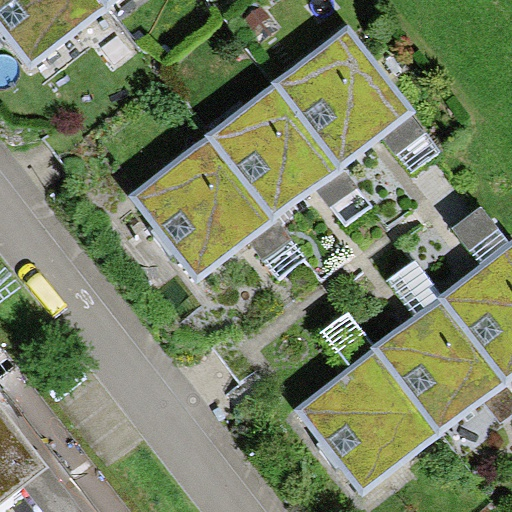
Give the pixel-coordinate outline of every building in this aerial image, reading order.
[(0,0),(0,36),(35,80),(112,18),(97,0),(0,0)] [(97,0),(112,18),(134,0),(97,0)] [(418,122),(349,37),(278,94),(347,179),(418,122)] [(281,232),(347,179),(278,94),(212,147),(281,232)] [(204,294),(281,232),(212,147),(135,209),(204,294)] [(511,255),(444,310),(511,394),(511,255)] [(447,449),(511,396),(511,394),(444,310),(378,364),(447,449)] [(371,511),(447,449),(378,364),(301,425),(371,511)] [(0,511),(16,511),(54,482),(0,416),(0,511)]
